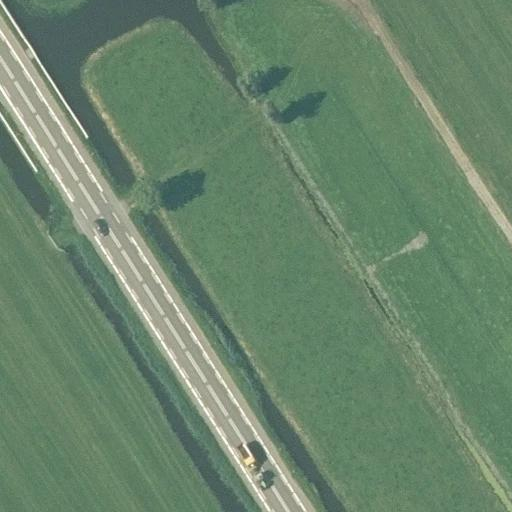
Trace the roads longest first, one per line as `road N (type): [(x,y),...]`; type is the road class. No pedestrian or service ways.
road 1 (secondary): [(287,511),(0,61)]
road 2 (track): [(511,237),(352,0)]
